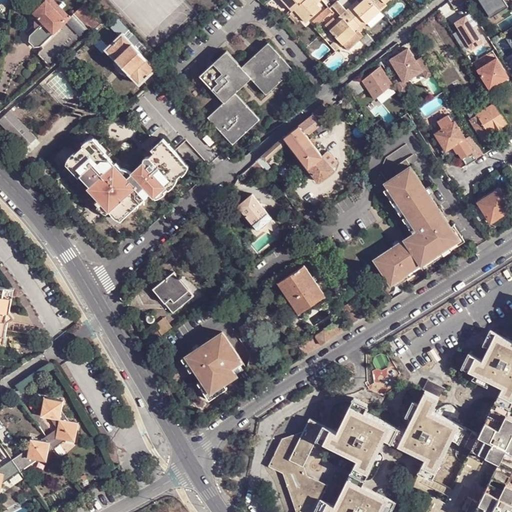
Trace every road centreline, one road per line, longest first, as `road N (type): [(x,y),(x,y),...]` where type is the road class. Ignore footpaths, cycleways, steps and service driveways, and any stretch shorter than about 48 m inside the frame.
road 1 (residential): [(441,0),(89,289)]
road 2 (residential): [(511,243),(185,453)]
road 3 (residential): [(107,318),(185,453)]
road 4 (residential): [(0,174),(89,289)]
road 5 (residential): [(0,390),(107,318)]
